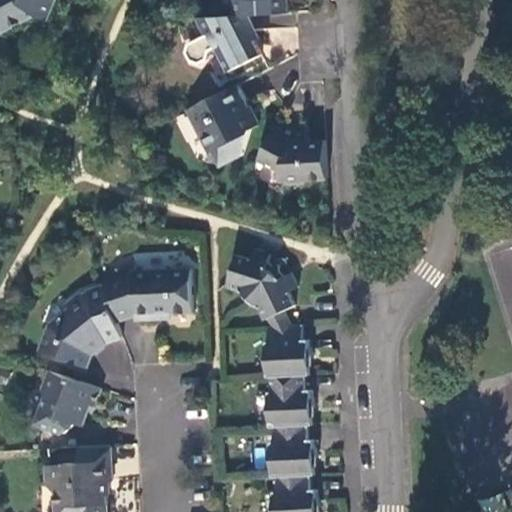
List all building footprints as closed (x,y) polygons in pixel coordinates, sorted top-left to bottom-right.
[(0,0),(0,22),(4,31),(41,15),(46,3),(56,8),(59,0),(0,0)] [(234,0),(235,15),(253,14),(294,12),(293,0),(234,0)] [(235,15),(199,17),(208,36),(191,45),(189,53),(194,62),(203,64),(212,60),(214,50),(220,47),(234,71),(266,54),(253,32),(253,14),(235,15)] [(238,85),(190,110),(212,153),(214,153),(221,166),(244,154),(250,130),(260,125),(238,85)] [(301,134),(279,122),(261,160),(282,171),(284,181),(288,181),(292,186),(305,185),(310,179),(329,179),(326,142),(298,143),(301,134)] [(258,263),(243,259),(235,288),(246,294),(250,291),(268,305),(268,309),(273,322),(301,306),(297,297),(304,291),(297,277),(287,282),(272,270),(275,258),(261,253),(258,263)] [(196,271),(139,273),(139,264),(106,276),(122,323),(140,316),(140,322),(161,321),(161,316),(198,314),(196,271)] [(51,326),(44,350),(89,367),(93,356),(111,344),(127,339),(122,323),(110,288),(90,296),(88,293),(72,302),(74,307),(51,326)] [(307,324),(275,325),(275,341),(272,341),(274,375),(275,375),(307,373),(309,373),(309,357),(315,357),(315,339),(308,339),(307,324)] [(48,397),(39,424),(66,434),(81,425),(86,426),(90,416),(86,410),(89,403),(97,406),(103,388),(51,369),(45,387),(48,397)] [(274,391),(276,427),(278,427),(310,425),(309,406),(316,406),(315,388),(308,388),(307,373),(275,375),(276,389),(274,391)] [(276,441),(277,477),(280,477),(312,476),(311,455),(319,455),(318,439),(311,440),(310,425),(278,427),(279,441),(276,441)] [(66,467),(48,467),(49,486),(58,495),(60,495),(60,505),(57,505),(57,511),(109,511),(109,504),(111,504),(110,480),(115,480),(114,447),(81,448),(81,463),(67,464),(66,467)] [(280,477),(281,491),(278,491),(279,511),(313,511),(313,507),(321,507),(320,490),(313,490),(312,476),(280,477)] [(481,511),(511,511),(511,490),(478,498),(481,511)]
